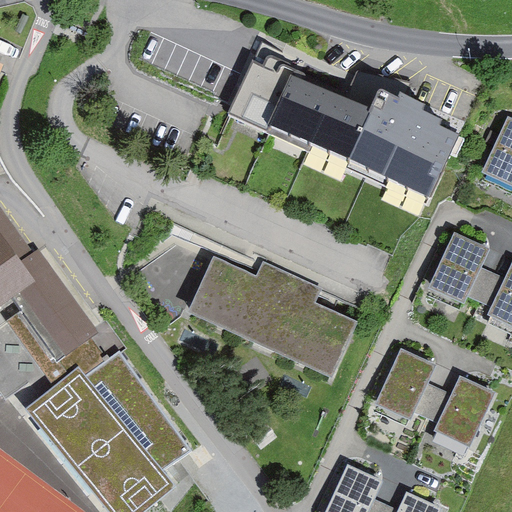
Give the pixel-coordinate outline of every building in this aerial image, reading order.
[(96,24),(76,15),(69,30),(89,39),(96,24)] [(264,69),(253,64),(234,105),(313,140),(309,150),(428,203),(457,139),(438,130),(440,124),(421,115),(423,109),(401,100),(400,104),(384,96),(379,96),(375,105),(360,98),(364,88),(362,84),(360,82),(356,82),(353,83),(348,94),(292,69),(293,67),(273,58),(269,56),(267,60),(264,69)] [(511,123),(509,122),(483,177),(511,190),(511,123)] [(256,162),(202,137),(190,164),(245,189),(246,186),(269,196),(268,200),(304,217),(306,213),(330,224),(329,228),(366,245),(368,242),(393,253),(405,227),(380,215),(378,219),(340,201),(341,197),(319,187),(317,191),(278,173),(280,169),(257,159),(256,162)] [(455,237),(430,293),(461,307),(466,296),(480,302),(492,276),(478,270),(486,251),(455,237)] [(96,334),(38,253),(20,266),(0,238),(0,302),(23,286),(70,352),(96,334)] [(271,287),(216,262),(197,304),(334,368),(354,325),(312,306),(319,292),(278,273),(271,287)] [(493,308),(488,320),(511,330),(511,268),(506,282),(492,276),(480,302),(493,308)] [(105,363),(84,378),(79,371),(29,411),(109,511),(142,511),(174,487),(162,473),(192,452),(120,352),(109,359),(106,355),(102,359),(105,363)] [(402,354),(377,408),(408,422),(413,412),(427,419),(439,392),(425,386),(433,368),(402,354)] [(439,424),(434,435),(467,450),(492,395),(460,381),(453,398),(439,392),(427,419),(439,424)] [(349,469),(328,511),(382,511),(385,507),(372,502),(380,484),(349,469)] [(438,511),(440,511),(408,497),(399,511),(394,511),(385,507),(382,511),(438,511)]
